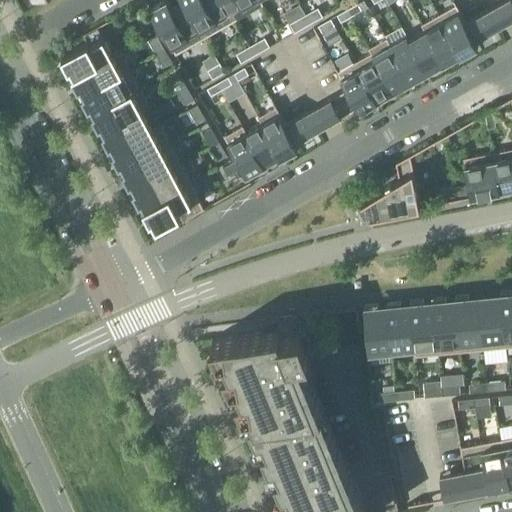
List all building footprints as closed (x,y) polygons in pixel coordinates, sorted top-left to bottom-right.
[(205,37),(183,0),(184,1),(172,8),(167,0),(164,0),(150,8),(175,54),(205,37)] [(183,0),(205,37),(234,21),(221,0),(183,0)] [(221,0),(234,21),(262,4),(259,0),(221,0)] [(466,21),(476,39),(511,18),(511,0),(502,0),(485,10),(466,21)] [(358,3),(347,9),(351,16),(362,10),(358,3)] [(456,4),(438,14),(461,54),(478,44),(476,39),(466,21),(465,21),(456,4)] [(318,7),(306,14),(311,23),(323,16),(318,7)] [(351,16),(347,9),(337,14),(341,21),(351,16)] [(151,13),(137,21),(142,30),(156,22),(151,13)] [(311,23),(306,14),(289,23),(294,32),(311,23)] [(422,23),(444,63),(447,62),(448,63),(453,60),(452,59),(461,54),(438,14),(422,23)] [(318,25),(322,32),(329,45),(338,39),(331,27),(335,25),(331,18),(318,25)] [(407,34),(406,35),(427,73),(444,63),(422,23),(421,24),(425,30),(409,39),(407,34)] [(73,72),(73,73),(118,49),(118,48),(112,51),(98,25),(83,33),(87,40),(62,53),(69,66),(72,65),(75,71),(73,72)] [(148,39),(156,53),(164,48),(156,34),(148,39)] [(387,37),(386,38),(408,78),(424,69),(427,73),(406,35),(390,44),(387,37)] [(265,37),(248,46),(253,55),(269,46),(265,37)] [(386,38),(369,47),(394,92),(395,91),(392,87),(408,78),(386,38)] [(253,55),(248,46),(236,53),(241,62),(253,55)] [(371,52),(355,61),(377,101),(394,92),(369,47),(368,48),(371,52)] [(164,48),(156,53),(164,67),(172,62),(164,48)] [(83,91),(83,92),(129,68),(118,49),(73,73),(80,85),(82,84),(85,90),(83,91)] [(337,71),(347,88),(357,106),(360,111),(364,109),(364,110),(370,107),(369,106),(377,101),(355,61),(337,71)] [(207,70),(212,78),(225,71),(220,63),(207,70)] [(234,73),(238,80),(249,74),(245,67),(234,73)] [(93,110),(93,111),(139,87),(129,68),(83,92),(90,104),(92,103),(95,109),(93,110)] [(170,77),(178,91),(186,86),(178,72),(170,77)] [(228,76),(217,82),(221,89),(232,83),(228,76)] [(221,89),(217,82),(207,88),(211,95),(221,89)] [(186,86),(178,91),(186,104),(194,99),(186,86)] [(103,129),(104,130),(149,106),(139,87),(93,111),(100,123),(102,122),(105,128),(103,129)] [(305,112),(286,123),(296,141),(317,129),(336,119),(342,115),(357,106),(347,88),(345,89),(331,97),(330,98),(328,99),(325,100),(307,111),(305,112)] [(197,104),(189,109),(197,123),(205,118),(197,104)] [(113,148),(114,149),(159,125),(159,124),(152,127),(143,110),(149,107),(149,106),(104,130),(110,142),(112,141),(116,147),(113,148)] [(276,106),(258,116),(281,156),(298,146),(296,141),(286,123),(276,106)] [(485,113),(488,128),(496,127),(492,109),(485,113)] [(243,125),(242,125),(264,165),(281,156),(258,116),(261,122),(246,131),(243,125)] [(124,167),(124,168),(169,144),(159,125),(114,149),(120,161),(123,160),(126,166),(124,167)] [(224,135),(247,175),(250,173),(251,174),(256,171),(255,170),(264,165),(242,125),(224,135)] [(202,133),(210,147),(219,141),(211,128),(202,133)] [(219,141),(210,147),(219,160),(227,155),(219,141)] [(134,186),(134,187),(180,163),(169,144),(124,168),(131,180),(133,179),(136,185),(134,186)] [(511,147),(492,152),(500,190),(511,187),(511,147)] [(468,183),(471,196),(476,195),(477,197),(483,195),(483,194),(500,190),(492,152),(463,158),(468,183)] [(399,177),(392,182),(391,180),(386,183),(387,185),(362,200),(362,202),(358,204),(365,215),(371,214),(371,215),(420,206),(410,154),(396,162),(399,177)] [(236,159),(223,168),(228,176),(241,168),(236,159)] [(144,205),(144,206),(190,182),(180,163),(134,187),(141,199),(143,198),(146,204),(144,205)] [(190,182),(144,206),(151,218),(153,217),(157,225),(179,213),(183,220),(204,208),(190,182)] [(441,188),(443,201),(471,196),(468,183),(441,188)] [(502,300),(506,346),(511,345),(511,290),(501,292),(501,293),(502,300)] [(456,305),(461,351),(483,349),(479,302),(469,303),(468,295),(455,297),(456,297),(456,305)] [(461,351),(456,305),(446,306),(446,298),(433,299),(433,300),(434,307),(438,353),(461,351)] [(423,300),(410,302),(411,309),(415,355),(438,353),(434,307),(424,308),(423,300)] [(502,300),(479,302),(483,349),(506,346),(502,300)] [(388,311),(392,350),(414,348),(415,356),(415,355),(411,309),(401,310),(400,302),(387,303),(387,304),(388,304),(388,311)] [(369,353),(392,350),(388,311),(378,312),(378,304),(364,306),(365,306),(366,314),(365,314),(369,353)] [(295,355),(302,354),(306,353),(311,352),(297,318),(296,315),(272,318),(272,320),(276,319),(277,327),(265,329),(212,338),(293,511),(366,511),(362,501),(355,503),(295,355)] [(505,380),(487,382),(488,390),(506,389),(505,380)] [(488,390),(487,382),(469,383),(470,392),(488,390)] [(459,384),(442,386),(442,395),(460,393),(459,384)] [(442,395),(442,386),(424,388),(425,397),(442,395)] [(414,389),(396,391),(397,399),(415,398),(414,389)] [(397,399),(396,391),(378,392),(379,401),(397,399)] [(511,402),(511,393),(499,395),(500,404),(511,402)] [(489,396),(474,398),(474,407),(490,405),(489,396)] [(474,407),(474,398),(458,399),(459,408),(474,407)] [(511,436),(501,438),(510,485),(511,484),(511,436)] [(501,438),(481,442),(490,489),(502,486),(502,488),(509,487),(508,485),(510,485),(501,438)] [(490,489),(481,442),(460,446),(465,469),(440,474),(444,497),(490,489)]
